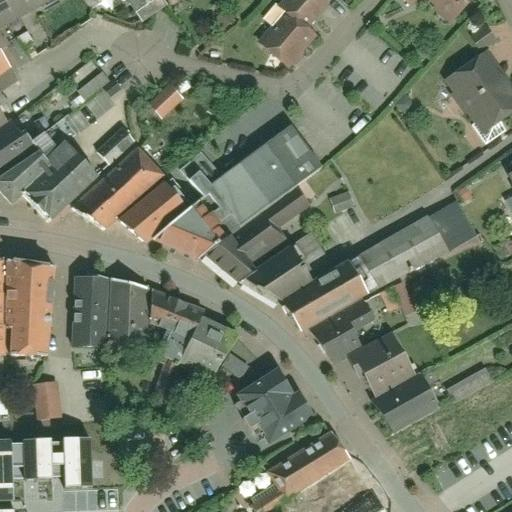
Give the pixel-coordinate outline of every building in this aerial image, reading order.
[(0,0),(0,27),(48,0),(0,0)] [(97,0),(98,0),(118,0),(133,20),(161,0),(97,0)] [(304,23),(320,4),(315,0),(271,0),(277,5),(248,39),(286,71),(317,34),(304,23)] [(419,0),(452,26),(473,0),(401,0),(413,9),(419,0)] [(469,40),(484,27),(473,14),(458,27),(469,40)] [(0,78),(11,71),(0,55),(0,78)] [(501,123),(511,115),(511,90),(487,55),(443,86),(469,122),(463,126),(481,151),(507,132),(501,123)] [(79,99),(103,80),(97,72),(73,92),(79,99)] [(160,122),(177,97),(164,88),(147,113),(160,122)] [(311,151),(282,113),(213,162),(201,172),(234,212),(289,170),(311,151)] [(0,129),(0,179),(37,154),(30,143),(27,139),(22,142),(11,123),(8,124),(0,129)] [(0,193),(11,206),(21,196),(37,210),(90,162),(54,126),(30,143),(37,154),(0,179),(0,193)] [(153,164),(127,132),(63,194),(81,208),(98,216),(109,204),(153,164)] [(213,162),(191,136),(170,154),(193,182),(178,194),(209,232),(234,212),(201,172),(213,162)] [(109,204),(138,230),(178,194),(153,164),(109,204)] [(233,257),(268,290),(268,286),(308,263),(272,214),(300,191),(289,170),(234,212),(209,232),(238,251),(233,257)] [(192,245),(223,269),(233,257),(238,251),(209,232),(178,194),(138,230),(167,238),(192,245)] [(268,286),(290,324),(304,316),(361,283),(440,238),(418,199),(338,246),(308,263),(268,286)] [(10,356),(46,358),(54,268),(6,262),(5,330),(12,331),(10,356)] [(104,349),(107,280),(87,277),(87,280),(74,280),(72,347),(104,349)] [(146,354),(148,291),(110,282),(107,353),(146,354)] [(416,371),(383,318),(370,297),(361,283),(304,316),(311,329),(332,365),(350,355),(372,392),(416,371)] [(199,324),(204,313),(152,295),(150,325),(176,336),(165,361),(170,363),(168,369),(176,371),(181,364),(199,324)] [(181,364),(212,379),(237,341),(199,324),(181,364)] [(480,368),(440,388),(447,402),(487,382),(480,368)] [(431,410),(437,407),(416,371),(372,392),(376,401),(363,408),(384,439),(431,410)] [(294,398),(277,372),(238,398),(269,445),(310,418),(296,397),(294,398)] [(60,419),(58,386),(35,387),(37,421),(60,419)] [(408,478),(455,449),(431,410),(384,439),(408,478)] [(327,432),(263,471),(269,479),(246,494),(258,511),(276,511),(288,504),(285,500),(302,497),(348,463),(327,432)] [(12,511),(10,469),(21,469),(22,482),(52,481),(51,469),(63,468),(64,489),(92,488),(90,440),(62,442),(62,457),(51,458),(50,442),(20,443),(20,447),(10,447),(9,441),(0,441),(0,511),(12,511)] [(313,511),(383,511),(348,463),(302,497),(313,511)] [(511,511),(511,500),(510,496),(483,511),(511,511)]
